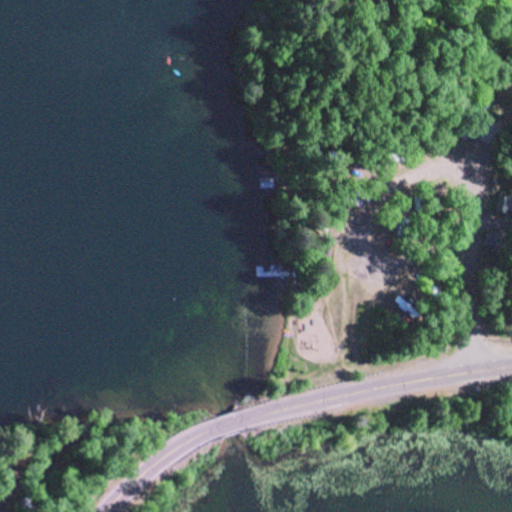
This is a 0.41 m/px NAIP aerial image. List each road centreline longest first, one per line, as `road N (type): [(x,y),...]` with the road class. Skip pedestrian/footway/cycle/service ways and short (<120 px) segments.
road 1 (residential): [(511,116),(485,135),(465,370)]
road 2 (secondary): [(158,456),(224,422),(376,386)]
road 3 (secondary): [(376,386),(511,364)]
